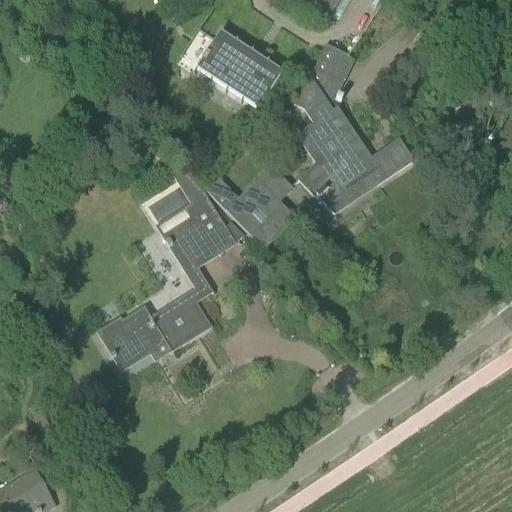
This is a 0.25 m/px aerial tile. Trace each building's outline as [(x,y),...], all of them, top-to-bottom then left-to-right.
[(296,0),(291,9),(321,29),(339,0),(296,0)] [(194,73),(258,115),(283,76),(282,75),(280,77),(218,37),(194,73)] [(307,82),(295,108),(304,112),(313,127),(295,139),(313,167),(297,183),(317,203),(320,201),(333,214),(346,206),(344,203),(374,183),(377,187),(410,165),(397,145),(368,165),(345,131),(347,130),(336,113),(332,115),(329,110),(352,62),(325,49),(308,83),(307,82)] [(428,74),(441,87),(454,75),(441,62),(428,74)] [(409,119),(414,107),(400,100),(394,112),(409,119)] [(204,194),(262,253),(293,223),(276,206),(290,192),(268,171),(237,202),(217,182),(204,194)] [(184,215),(188,222),(162,237),(167,245),(165,246),(168,252),(170,250),(186,276),(213,260),(204,246),(224,234),(222,232),(204,202),(184,215)] [(229,227),(222,232),(224,234),(232,247),(242,240),(229,227)] [(166,356),(207,331),(188,299),(148,324),(142,314),(120,327),(118,325),(98,337),(111,358),(107,360),(109,364),(113,362),(121,373),(150,356),(154,363),(160,360),(154,350),(160,346),(166,356)] [(30,417),(41,443),(51,439),(40,413),(30,417)] [(0,492),(0,511),(30,511),(32,511),(46,511),(52,509),(31,474),(0,492)]
